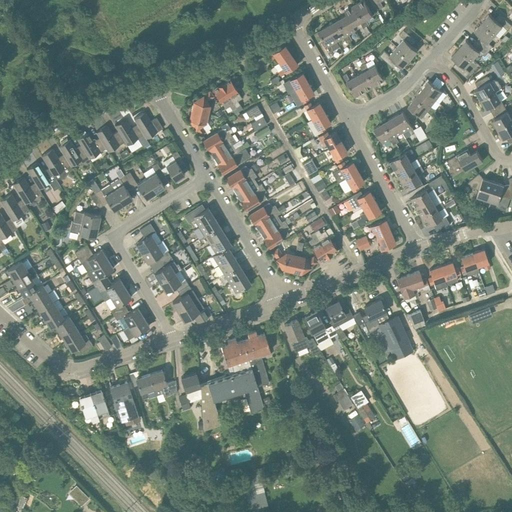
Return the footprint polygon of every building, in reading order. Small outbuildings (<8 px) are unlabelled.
[(372,15),(364,0),(363,0),(354,5),(366,27),(369,25),(366,19),(372,15)] [(375,0),(380,9),(383,7),(380,1),(381,0),(375,0)] [(344,11),(347,15),(353,26),(360,22),(363,28),(366,27),(354,5),(344,11)] [(482,22),(495,34),(502,26),(507,30),(511,26),(501,16),(497,20),(489,14),(482,22)] [(347,15),(337,20),(349,42),(352,40),(349,34),(356,30),(353,26),(347,15)] [(347,43),(349,42),(337,20),(328,26),(336,41),(343,37),(347,43)] [(480,36),(476,40),(489,51),(493,47),(488,42),(495,34),(482,22),(474,31),(480,36)] [(318,31),(330,52),(333,50),(330,44),(336,41),(328,26),(318,31)] [(397,47),(410,59),(417,51),(410,44),(414,39),(403,30),(399,34),(404,39),(397,47)] [(466,40),(459,48),(472,60),(479,51),(484,56),(489,51),(476,40),(472,45),(466,40)] [(279,63),(291,55),(284,45),(267,56),(270,60),(275,57),(279,63)] [(402,67),(410,59),(397,47),(389,55),(384,51),(380,56),(391,65),(395,61),(402,67)] [(465,68),(472,60),(459,48),(452,56),(459,63),(455,68),(466,77),(470,73),(465,68)] [(291,55),(279,63),(274,66),(280,76),(298,65),(291,55)] [(493,63),(499,76),(506,72),(499,60),(493,63)] [(363,64),(374,86),(384,80),(376,65),(369,69),(365,63),(363,64)] [(363,72),(356,76),(365,91),(374,86),(363,64),(360,66),(363,72)] [(251,73),(248,69),(242,73),(245,77),(251,73)] [(302,72),(282,83),(288,94),(290,93),(308,83),(302,72)] [(346,73),(343,75),(355,96),(365,91),(356,76),(350,79),(346,73)] [(475,90),(481,100),(496,91),(502,88),(498,81),(493,80),(490,81),(487,76),(475,83),(478,88),(475,90)] [(437,77),(434,82),(441,86),(444,81),(437,77)] [(238,92),(229,79),(221,84),(238,111),(242,109),(237,101),(242,98),(238,92)] [(422,89),(436,100),(440,94),(446,99),(448,96),(429,81),(422,89)] [(308,83),(290,93),(298,107),(309,101),(307,97),(314,93),(308,83)] [(238,111),(221,84),(213,89),(222,103),(225,108),(230,106),(235,114),(238,111)] [(422,89),(415,98),(434,113),(436,110),(431,106),(436,100),(422,89)] [(492,113),(504,106),(496,91),(481,100),(486,109),(489,108),(492,113)] [(191,110),(207,114),(209,105),(207,101),(213,97),(210,92),(204,96),(203,95),(194,101),(191,110)] [(415,98),(408,106),(422,117),(427,111),(432,116),(434,113),(415,98)] [(277,102),(269,106),(274,113),(281,109),(277,102)] [(312,119),(325,112),(319,102),(312,106),(310,102),(304,105),(312,119)] [(256,117),(261,114),(262,114),(256,105),(245,111),(249,117),(254,114),(256,117)] [(492,120),(498,129),(511,121),(511,119),(504,106),(492,113),(495,118),(492,120)] [(210,130),(206,123),(205,123),(207,114),(191,110),(189,119),(196,129),(200,135),(210,130)] [(415,133),(403,111),(394,117),(402,132),(408,128),(412,134),(415,133)] [(163,128),(156,118),(151,121),(145,112),(134,119),(137,124),(144,135),(146,139),(163,128)] [(330,123),(325,112),(312,119),(320,133),(325,130),(323,127),(330,123)] [(255,130),(266,124),(262,117),(251,123),(255,130)] [(395,136),(402,132),(394,117),(384,122),(396,143),(399,142),(395,136)] [(144,135),(137,124),(131,128),(126,118),(115,125),(118,131),(125,142),(127,145),(144,135)] [(511,121),(498,129),(503,139),(506,138),(509,143),(511,141),(511,121)] [(396,143),(384,122),(374,128),(383,143),(390,139),(393,145),(396,143)] [(221,126),(222,128),(217,131),(203,140),(208,149),(231,135),(228,131),(229,131),(225,124),(221,126)] [(113,135),(107,125),(96,132),(99,138),(106,148),(108,152),(125,142),(118,131),(113,135)] [(259,139),(271,132),(268,126),(255,134),(259,139)] [(321,135),(329,149),(341,142),(335,131),(328,135),(326,132),(321,135)] [(106,148),(99,138),(94,141),(88,132),(77,139),(81,145),(87,156),(89,159),(106,148)] [(208,149),(213,156),(233,144),(230,141),(233,139),(231,135),(208,149)] [(71,166),(87,156),(81,145),(75,149),(70,139),(58,146),(64,154),(70,165),(71,166)] [(233,144),(213,156),(218,164),(240,150),(241,151),(249,146),(246,142),(238,146),(235,148),(233,144)] [(340,156),(347,152),(341,142),(329,149),(337,163),(342,160),(340,156)] [(54,176),(54,175),(70,165),(64,154),(58,158),(52,149),(41,156),(49,168),(54,176)] [(413,152),(411,149),(390,161),(396,171),(411,162),(407,156),(413,152)] [(465,171),(483,161),(477,151),(471,154),(468,149),(448,160),(453,170),(462,165),(465,171)] [(130,155),(126,150),(120,154),(123,159),(130,155)] [(240,150),(218,164),(223,173),(237,164),(243,160),(240,156),(243,154),(241,151),(240,150)] [(166,166),(175,181),(184,175),(179,166),(184,163),(177,151),(171,154),(175,160),(166,166)] [(346,178),(358,171),(352,161),(345,165),(343,161),(338,164),(346,178)] [(39,189),(56,178),(54,175),(54,176),(49,168),(43,171),(38,162),(26,169),(35,182),(39,189)] [(415,169),(411,162),(396,171),(401,180),(422,168),(421,165),(415,169)] [(155,193),(165,187),(160,179),(165,175),(157,163),(152,166),(155,172),(146,178),(155,193)] [(226,177),(231,186),(253,171),(251,168),(248,170),(245,165),(240,169),(240,168),(226,177)] [(298,168),(286,173),(291,184),(303,179),(298,168)] [(401,180),(407,190),(422,181),(418,175),(424,171),(422,168),(401,180)] [(253,171),(231,186),(236,193),(256,181),(253,178),(256,176),(257,176),(261,174),(259,169),(254,172),(253,171)] [(364,182),(358,171),(346,178),(353,192),(359,189),(357,186),(364,182)] [(137,184),(146,198),(155,193),(146,178),(137,184),(130,172),(124,175),(132,187),(137,184)] [(477,196),(487,200),(494,181),(493,181),(493,182),(483,178),(479,174),(468,183),(472,187),(479,190),(477,196)] [(123,205),(132,199),(127,190),(132,187),(124,175),(110,184),(123,205)] [(417,207),(432,199),(428,192),(446,182),(442,175),(430,182),(432,186),(411,198),(417,207)] [(42,193),(39,189),(35,182),(29,186),(24,177),(12,184),(22,200),(25,203),(42,193)] [(318,192),(326,187),(322,179),(313,184),(318,192)] [(241,201),(241,202),(264,188),(261,183),(258,185),(256,181),(236,193),(241,201)] [(494,181),(487,200),(498,203),(497,207),(506,210),(510,199),(511,198),(511,194),(510,184),(504,186),(494,182),(494,181)] [(123,205),(110,184),(96,193),(103,205),(108,202),(113,210),(123,205)] [(241,202),(246,210),(260,201),(266,198),(263,193),(266,191),(264,188),(241,202)] [(353,209),(361,205),(362,208),(375,201),(369,190),(362,194),(360,191),(347,198),(353,209)] [(98,208),(103,205),(96,193),(90,196),(98,208)] [(11,194),(0,200),(11,218),(12,221),(12,220),(29,210),(25,203),(22,200),(17,203),(11,194)] [(417,207),(422,217),(443,205),(442,202),(436,205),(432,199),(417,207)] [(53,206),(57,212),(67,206),(63,200),(53,206)] [(365,224),(363,221),(381,211),(375,201),(362,208),(366,214),(360,217),(361,218),(356,220),(360,227),(365,224)] [(249,214),(254,223),(276,208),(274,205),(271,207),(269,202),(263,206),(249,214)] [(194,218),(199,226),(214,217),(208,207),(204,209),(201,204),(185,215),(189,221),(194,218)] [(329,209),(333,215),(342,210),(338,204),(329,209)] [(283,205),(277,209),(279,213),(280,214),(287,210),(283,205)] [(443,205),(422,217),(428,227),(443,218),(439,211),(445,208),(443,205)] [(277,215),(279,213),(277,209),(276,208),(254,223),(255,223),(259,230),(279,218),(277,215)] [(81,223),(98,226),(100,216),(83,212),(83,213),(75,211),(73,220),(81,222),(81,223)] [(309,222),(317,216),(314,211),(305,217),(309,222)] [(0,212),(0,237),(1,239),(18,229),(12,220),(12,221),(11,218),(5,222),(0,212)] [(292,222),(295,220),(294,220),(293,217),(292,216),(284,221),(281,222),(279,218),(259,230),(264,238),(264,239),(286,225),(292,222)] [(199,226),(204,235),(219,226),(214,217),(199,226)] [(324,217),(311,222),(314,229),(327,224),(324,217)] [(374,231),(377,238),(391,232),(385,219),(370,226),(372,232),(374,231)] [(69,231),(95,237),(98,226),(72,221),(69,231)] [(136,244),(141,253),(161,241),(155,232),(156,232),(150,223),(139,230),(145,238),(136,244)] [(286,230),(289,228),(286,225),(264,239),(269,247),(283,238),(289,235),(286,230)] [(204,235),(210,245),(225,235),(219,226),(204,235)] [(314,232),(329,255),(337,250),(328,236),(324,230),(320,233),(318,229),(314,232)] [(312,247),(320,260),(329,255),(314,232),(310,234),(312,238),(308,241),(312,247)] [(396,244),(391,232),(377,238),(379,243),(378,244),(381,250),(385,248),(386,250),(392,247),(392,245),(396,244)] [(216,254),(228,247),(231,245),(225,235),(210,245),(216,253),(216,254)] [(366,236),(356,241),(358,245),(368,241),(366,236)] [(161,241),(141,253),(148,263),(156,257),(159,262),(170,256),(167,251),(169,250),(163,241),(161,242),(161,241)] [(370,246),(368,241),(358,245),(359,250),(370,246)] [(75,253),(78,258),(90,250),(87,245),(75,253)] [(233,256),(228,247),(216,254),(216,253),(212,255),(218,265),(233,256)] [(291,270),(295,254),(286,252),(282,255),(278,248),(272,252),(277,258),(276,258),(282,268),(291,270)] [(490,269),(484,249),(472,253),(477,273),(479,272),(477,267),(483,265),(485,270),(490,269)] [(93,268),(107,259),(102,250),(93,255),(90,250),(78,258),(81,263),(87,259),(93,268)] [(55,265),(59,262),(54,253),(50,256),(55,265)] [(467,276),(477,273),(472,253),(461,256),(464,266),(460,268),(462,274),(466,273),(467,276)] [(295,254),(291,270),(301,273),(310,267),(310,266),(317,262),(314,257),(307,261),(304,257),(295,254)] [(154,273),(160,282),(175,273),(181,269),(178,264),(176,265),(170,256),(159,262),(163,267),(154,273)] [(239,265),(233,256),(218,265),(224,274),(239,265)] [(105,274),(113,268),(107,259),(93,268),(99,277),(92,281),(95,286),(88,291),(108,279),(105,274)] [(13,278),(27,270),(21,261),(4,271),(6,274),(8,275),(10,274),(12,278),(13,278)] [(456,276),(460,275),(458,268),(455,270),(452,262),(441,265),(447,284),(457,281),(456,276)] [(203,275),(206,273),(200,263),(197,266),(203,275)] [(239,265),(224,274),(230,284),(245,274),(239,265)] [(428,278),(430,285),(434,284),(436,290),(447,286),(447,284),(441,265),(429,269),(432,277),(428,278)] [(32,266),(27,270),(13,278),(12,278),(9,280),(11,283),(14,284),(15,283),(18,287),(32,279),(38,275),(32,266)] [(419,271),(408,274),(414,293),(425,289),(425,291),(430,290),(426,279),(422,280),(419,271)] [(160,282),(166,292),(175,286),(178,291),(188,285),(185,280),(181,282),(175,273),(160,282)] [(245,274),(230,284),(236,293),(251,283),(245,274)] [(408,274),(396,278),(403,298),(414,294),(414,293),(408,274)] [(37,287),(32,279),(18,287),(15,288),(17,292),(19,292),(21,291),(24,296),(26,295),(29,293),(28,293),(37,287)] [(111,284),(108,279),(88,291),(89,294),(91,298),(99,292),(105,301),(111,297),(125,288),(119,279),(111,284)] [(42,284),(37,287),(28,293),(29,293),(26,295),(27,298),(29,298),(31,297),(33,301),(34,302),(48,293),(42,284)] [(188,285),(178,291),(181,296),(172,302),(178,311),(193,302),(187,293),(192,290),(188,285)] [(487,295),(495,292),(492,285),(485,288),(487,295)] [(110,310),(114,315),(126,307),(123,302),(131,297),(125,288),(111,297),(116,306),(110,310)] [(223,300),(217,291),(214,293),(220,301),(223,300)] [(39,310),(53,302),(48,293),(34,302),(33,301),(31,303),(33,306),(35,307),(36,306),(39,310)] [(386,312),(380,299),(364,307),(369,319),(375,317),(379,324),(378,324),(390,350),(408,341),(396,316),(389,319),(385,312),(386,312)] [(427,301),(430,311),(437,309),(433,299),(427,301)] [(342,309),(338,301),(326,307),(333,321),(329,322),(333,328),(353,318),(347,306),(342,309)] [(45,319),(58,310),(53,302),(39,310),(36,311),(38,315),(40,315),(42,314),(44,318),(45,319)] [(193,302),(178,311),(184,321),(193,315),(198,323),(211,315),(206,307),(198,311),(193,302)] [(443,302),(436,305),(438,311),(446,309),(443,302)] [(126,307),(114,315),(117,320),(123,317),(129,326),(143,317),(137,307),(129,313),(126,307)] [(64,319),(58,310),(45,319),(44,318),(41,320),(43,323),(45,324),(47,323),(50,328),(52,327),(55,325),(64,319)] [(406,315),(413,325),(415,328),(424,325),(424,324),(425,324),(420,310),(406,315)] [(316,311),(304,317),(318,344),(330,338),(316,311)] [(60,333),(74,325),(69,316),(64,319),(55,325),(52,327),(54,329),(56,330),(57,329),(60,333)] [(129,326),(134,335),(149,326),(143,317),(129,326)] [(296,320),(284,325),(295,352),(309,346),(312,355),(321,351),(312,339),(308,341),(306,338),(304,338),(296,320)] [(80,333),(74,325),(60,333),(57,335),(59,338),(61,338),(63,337),(65,341),(66,342),(80,333)] [(339,326),(334,329),(340,339),(345,336),(339,326)] [(66,342),(65,341),(62,343),(64,347),(67,347),(68,346),(71,351),(77,347),(81,353),(93,346),(86,334),(82,337),(80,333),(66,342)] [(270,351),(264,333),(257,335),(256,333),(248,336),(249,338),(242,340),(257,387),(268,383),(261,358),(255,360),(254,356),(270,351)] [(111,346),(104,334),(98,338),(105,350),(111,346)] [(110,338),(117,349),(122,346),(115,334),(110,338)] [(257,387),(242,340),(236,342),(235,337),(227,339),(228,344),(221,346),(226,365),(231,363),(234,374),(200,384),(200,397),(203,431),(203,430),(220,425),(213,400),(243,390),(250,411),(264,407),(257,387)] [(326,360),(327,362),(330,366),(334,363),(331,357),(326,360)] [(164,397),(177,393),(176,381),(166,384),(162,370),(148,374),(152,389),(153,388),(156,396),(163,394),(164,397)] [(152,389),(148,374),(139,377),(137,372),(129,374),(133,389),(138,387),(141,397),(146,396),(145,391),(152,389)] [(200,384),(199,384),(196,373),(194,373),(193,372),(188,373),(189,375),(181,377),(186,395),(188,401),(200,397),(200,384)] [(110,387),(121,420),(124,419),(126,424),(140,419),(138,414),(137,414),(126,381),(110,387)] [(336,401),(348,394),(344,388),(332,395),(336,401)] [(95,420),(109,416),(101,390),(96,391),(96,392),(90,394),(90,392),(89,392),(90,394),(89,394),(95,420)] [(92,421),(95,420),(89,394),(85,396),(84,395),(84,396),(80,397),(80,396),(79,397),(86,417),(91,416),(92,421)] [(178,397),(183,410),(190,408),(188,401),(186,395),(178,397)] [(363,395),(352,401),(365,422),(374,417),(366,403),(367,402),(363,395)] [(357,429),(366,424),(360,414),(351,419),(357,429)] [(0,442),(2,444),(10,437),(0,426),(0,442)] [(10,437),(2,444),(9,453),(17,445),(10,437)] [(254,490),(251,491),(252,492),(254,501),(253,501),(255,510),(270,506),(267,493),(265,494),(261,482),(253,484),(254,490)] [(89,498),(83,492),(75,500),(81,506),(89,498)] [(21,496),(17,506),(23,508),(27,498),(21,496)]
